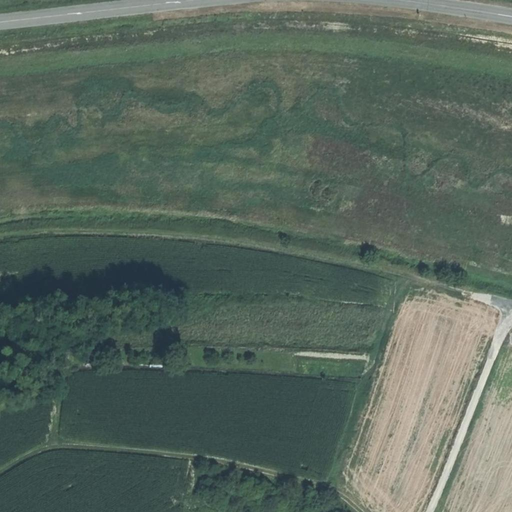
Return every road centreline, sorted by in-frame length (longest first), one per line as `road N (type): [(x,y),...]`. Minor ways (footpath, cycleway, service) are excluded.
road 1 (track): [(0,236),(205,235),(389,270),(511,306)]
road 2 (track): [(0,474),(51,445),(140,453),(292,477),(359,511)]
road 3 (track): [(332,492),(390,318),(412,277)]
road 4 (track): [(511,314),(430,511)]
road 5 (tertiary): [(191,0),(0,21)]
